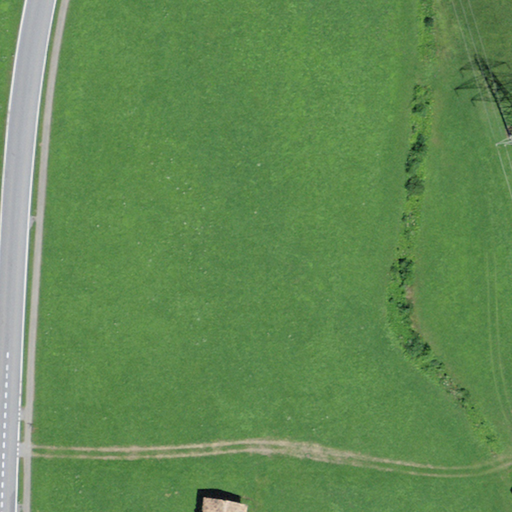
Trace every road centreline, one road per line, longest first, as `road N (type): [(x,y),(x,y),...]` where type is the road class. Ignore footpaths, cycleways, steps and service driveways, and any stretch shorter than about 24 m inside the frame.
road 1 (track): [(511,455),(485,469),(452,471),(267,444),(3,449)]
road 2 (secondary): [(40,0),(20,131),(4,433)]
